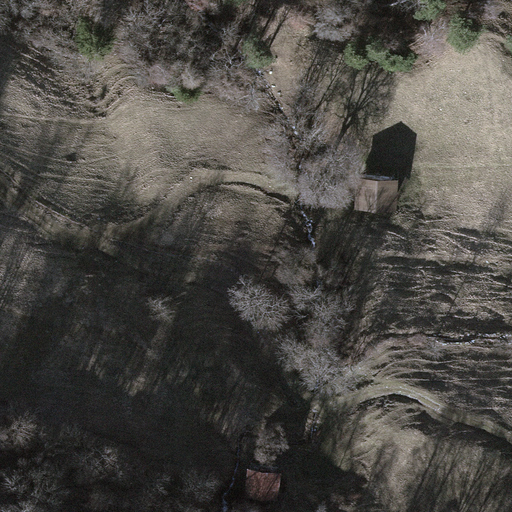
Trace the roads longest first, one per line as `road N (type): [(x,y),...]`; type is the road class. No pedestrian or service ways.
road 1 (track): [(0,183),(96,251),(218,291),(284,366),(300,404),(338,406),(399,388),(511,442)]
road 2 (track): [(66,236),(116,235),(146,223),(210,171),(253,176),(277,194),(330,206)]
